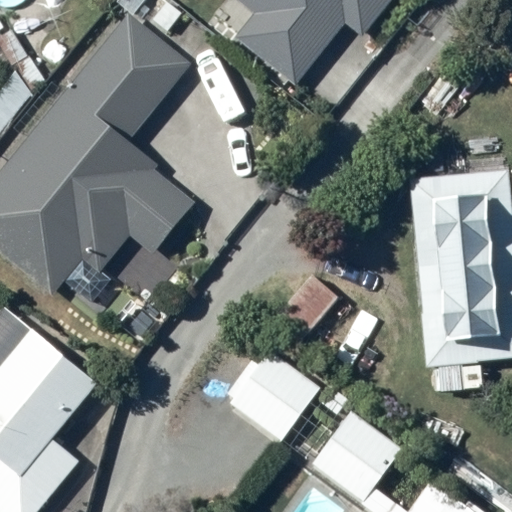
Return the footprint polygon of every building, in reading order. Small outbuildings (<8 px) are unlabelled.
[(391,0),(234,0),(256,17),(236,41),(295,87),(345,24),(362,37),(391,0)] [(189,65),(126,16),(0,174),(0,252),(53,294),(81,259),(98,272),(128,234),(152,253),(192,202),(124,147),(189,65)] [(0,89),(0,132),(34,91),(13,74),(0,89)] [(511,360),(511,172),(511,171),(413,178),(429,394),(469,391),(467,364),(511,360)] [(300,350),(339,301),(310,278),(271,327),(300,350)] [(166,317),(139,295),(117,322),(145,344),(166,317)] [(5,307),(0,313),(0,511),(38,511),(77,463),(54,444),(102,384),(5,307)] [(310,467),(352,407),(268,348),(226,407),(310,467)] [(433,474),(407,510),(374,486),(401,449),(356,416),(317,468),(375,511),(484,511),(473,504),(433,474)]
